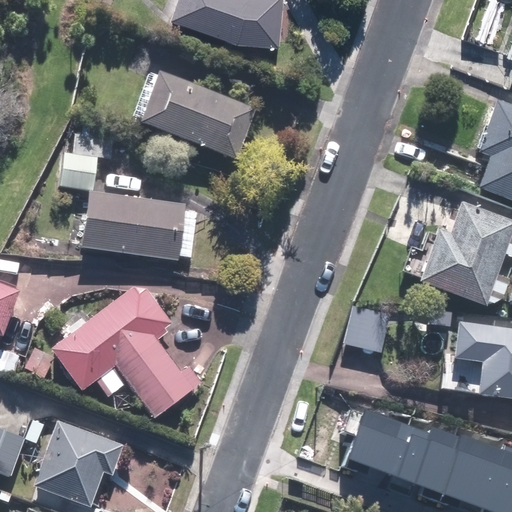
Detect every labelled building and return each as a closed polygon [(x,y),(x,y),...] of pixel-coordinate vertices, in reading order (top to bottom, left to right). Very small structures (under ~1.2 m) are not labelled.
[(278,0),(173,0),(167,17),(233,42),(275,45),(278,0)] [(155,75),(136,126),(234,162),(253,111),(155,75)] [(511,202),(511,109),(496,103),(477,155),(487,159),(476,189),(511,202)] [(63,157),(59,188),(89,192),(93,161),(63,157)] [(85,195),(78,249),(174,261),(180,206),(85,195)] [(483,307),(511,227),(511,223),(459,205),(447,238),(436,234),(418,283),(483,307)] [(0,330),(12,293),(0,288),(0,330)] [(130,290),(49,350),(80,391),(93,381),(106,398),(124,384),(151,419),(201,382),(188,366),(178,374),(153,341),(164,333),(161,330),(168,324),(143,290),(130,290)] [(387,314),(351,306),(342,347),(379,355),(387,314)] [(511,331),(456,324),(451,360),(480,364),(475,395),(511,400),(511,331)] [(24,355),(0,347),(0,346),(0,374),(15,380),(24,355)] [(391,475),(409,426),(364,410),(343,467),(366,475),(369,467),(391,475)] [(120,447),(55,423),(33,486),(87,505),(99,473),(109,477),(120,447)] [(429,433),(409,426),(391,475),(424,488),(422,495),(434,499),(456,436),(431,427),(429,433)] [(0,432),(0,473),(8,476),(22,441),(0,432)] [(458,433),(456,436),(434,499),(458,509),(461,500),(482,508),(503,449),(458,433)] [(511,511),(511,452),(503,449),(482,508),(494,511),(511,511)]
